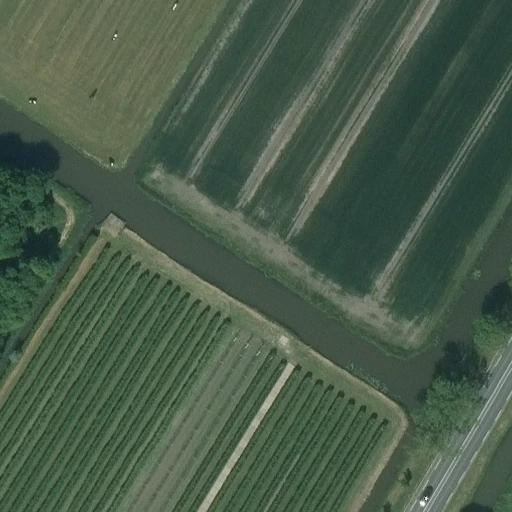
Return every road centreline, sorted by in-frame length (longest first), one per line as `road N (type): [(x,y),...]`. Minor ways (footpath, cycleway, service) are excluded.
road 1 (track): [(0,334),(71,217),(66,205),(0,161)]
road 2 (primary): [(423,511),(511,361)]
